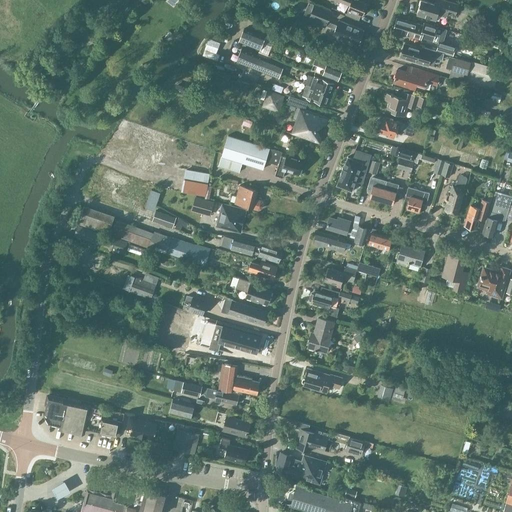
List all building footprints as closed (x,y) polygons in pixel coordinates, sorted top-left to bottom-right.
[(334,0),(350,6),(346,14),(359,19),(361,15),(363,15),(363,14),(365,15),(367,14),(367,12),(367,10),(365,9),(367,4),(357,0),(334,0)] [(459,4),(444,0),(435,0),(434,4),(422,0),(421,0),(417,15),(436,21),(438,15),(447,17),(449,11),(455,12),(454,15),(456,15),(457,10),(463,12),(464,6),(459,5),(459,4)] [(337,25),(328,21),(332,11),(315,4),(309,19),(326,26),(326,25),(336,29),(333,36),(357,45),(363,29),(340,20),(337,25)] [(398,18),(394,31),(421,40),(422,38),(438,43),(439,41),(444,42),(448,30),(424,23),(424,26),(398,18)] [(260,51),(260,49),(265,37),(244,29),(239,42),(260,51)] [(110,31),(107,35),(107,40),(110,43),(114,39),(114,38),(116,36),(110,31)] [(444,53),(453,55),(456,46),(444,42),(439,41),(438,43),(436,51),(444,53)] [(427,56),(442,60),(444,53),(422,46),(421,50),(404,45),(401,57),(424,64),(427,56)] [(237,61),(280,78),(284,66),(266,58),(257,55),(242,49),(237,61)] [(451,70),(465,74),(467,75),(471,62),(463,60),(455,57),(451,70)] [(338,81),(338,80),(341,79),(342,76),(340,73),(342,69),(328,64),(328,63),(316,58),(314,64),(326,69),(323,75),(338,81)] [(427,73),(415,69),(414,74),(397,69),(394,82),(416,89),(417,86),(425,89),(425,87),(426,87),(427,83),(437,86),(440,75),(427,71),(427,73)] [(306,87),(330,95),(334,84),(314,77),(313,80),(309,79),(306,87)] [(234,80),(230,90),(245,97),(249,86),(234,80)] [(177,85),(175,91),(183,93),(185,88),(177,85)] [(327,105),(330,95),(306,87),(303,96),(327,105)] [(264,89),(261,97),(266,99),(263,106),(279,112),(285,97),(269,91),(264,89)] [(428,99),(419,96),(406,92),(405,98),(387,93),(385,100),(389,101),(386,109),(392,110),(391,112),(405,116),(408,106),(415,109),(416,106),(425,108),(428,99)] [(320,144),(329,119),(306,110),(308,102),(290,96),(287,104),(298,107),(294,119),(297,120),(292,134),(320,144)] [(406,125),(392,121),(393,119),(385,117),(384,122),(382,122),(380,131),(389,134),(389,135),(394,137),(397,128),(405,131),(404,133),(412,136),(416,124),(408,121),(407,124),(406,125)] [(155,170),(165,141),(144,134),(134,162),(155,170)] [(263,169),(270,148),(228,135),(222,156),(219,165),(237,171),(239,172),(242,162),(263,169)] [(374,157),(392,163),(395,153),(377,147),(374,157)] [(286,157),(282,155),(283,152),(271,148),(267,162),(279,165),(276,175),(283,177),(285,170),(300,175),(301,169),(300,169),(303,159),(287,154),(286,157)] [(337,184),(337,185),(337,186),(338,185),(351,191),(352,191),(352,190),(360,171),(365,173),(371,155),(357,151),(353,159),(348,158),(348,157),(347,158),(343,168),(342,169),(343,169),(342,173),(341,173),(340,174),(341,174),(337,185),(337,184)] [(422,154),(421,159),(434,163),(435,158),(422,154)] [(411,172),(414,162),(400,158),(397,168),(411,172)] [(441,175),(445,161),(438,159),(434,172),(441,175)] [(377,174),(380,162),(371,160),(368,172),(377,174)] [(445,161),(441,175),(448,177),(452,163),(445,161)] [(210,174),(177,168),(172,190),(205,196),(210,174)] [(450,192),(451,193),(446,209),(448,210),(447,213),(453,215),(454,212),(457,213),(467,179),(466,177),(461,175),(458,176),(454,189),(451,189),(450,192)] [(370,179),(367,189),(371,191),(369,197),(381,201),(385,189),(387,181),(371,177),(370,179)] [(385,189),(381,201),(393,204),(395,198),(399,199),(402,188),(398,187),(399,185),(387,181),(385,189)] [(258,210),(261,209),(263,206),(263,202),(261,200),(256,199),(258,190),(240,185),(234,203),(258,210)] [(426,204),(429,193),(409,187),(405,200),(409,202),(407,208),(419,212),(422,203),(426,204)] [(499,218),(505,220),(511,197),(496,192),(490,212),(489,212),(483,233),(494,236),(499,218)] [(209,216),(214,202),(195,196),(191,211),(209,216)] [(477,229),(479,219),(485,221),(491,202),(487,201),(484,200),(481,209),(470,206),(466,219),(465,219),(464,225),(477,229)] [(240,232),(246,210),(223,204),(217,226),(240,232)] [(108,234),(113,217),(83,206),(78,223),(108,234)] [(153,220),(173,227),(177,218),(156,211),(153,220)] [(179,218),(175,228),(176,228),(180,230),(182,225),(186,226),(187,222),(184,220),(179,218)] [(339,220),(330,218),(326,228),(347,235),(351,222),(340,218),(339,220)] [(115,220),(110,234),(149,248),(160,251),(167,254),(167,253),(205,265),(207,260),(210,252),(210,251),(196,246),(196,248),(171,240),(153,234),(154,233),(121,222),(115,220)] [(97,243),(100,233),(78,225),(74,235),(97,243)] [(364,245),(368,229),(359,226),(354,242),(364,245)] [(373,229),(369,244),(388,249),(391,237),(379,233),(380,231),(373,229)] [(341,251),(344,239),(315,231),(311,243),(341,251)] [(234,239),(226,237),(224,247),(231,248),(231,250),(253,255),(254,248),(261,250),(259,256),(262,257),(261,260),(265,261),(266,258),(279,262),(283,250),(263,244),(262,246),(256,244),(256,243),(234,238),(234,239)] [(115,238),(111,250),(123,255),(127,242),(115,238)] [(420,266),(425,251),(402,244),(397,259),(396,264),(407,267),(408,264),(410,264),(410,263),(420,266)] [(463,292),(468,273),(461,271),(465,258),(448,253),(442,276),(448,277),(445,285),(454,288),(454,289),(463,292)] [(277,267),(260,262),(260,265),(251,262),(248,271),(257,273),(273,279),(277,267)] [(360,262),(357,270),(366,273),(369,265),(360,262)] [(354,281),(357,270),(347,267),(345,267),(343,272),(328,268),(324,280),(341,285),(343,278),(354,281)] [(429,283),(432,269),(424,267),(420,278),(420,280),(429,283)] [(502,297),(508,277),(483,270),(479,286),(489,289),(488,292),(502,297)] [(135,277),(133,283),(154,290),(156,285),(135,277)] [(267,305),(268,304),(272,291),(251,284),(252,282),(239,278),(236,289),(247,292),(245,298),(267,305)] [(131,287),(130,290),(140,293),(151,297),(153,294),(154,290),(133,283),(131,287)] [(355,286),(353,292),(360,294),(362,288),(355,286)] [(328,307),(327,313),(336,316),(338,308),(336,308),(339,298),(333,296),(315,291),(311,302),(328,307)] [(357,303),(359,297),(340,291),(338,298),(357,303)] [(192,297),(187,296),(185,302),(183,301),(182,304),(184,305),(183,308),(188,310),(188,311),(203,316),(208,301),(193,296),(192,297)] [(227,297),(222,311),(229,314),(263,325),(267,312),(233,301),(234,299),(227,297)] [(330,338),(334,322),(318,318),(314,333),(312,332),(307,348),(326,353),(329,345),(331,346),(332,341),(330,341),(331,338),(330,338)] [(211,322),(205,346),(218,350),(220,343),(257,354),(262,337),(211,322)] [(257,395),(260,382),(252,380),(252,378),(237,375),(238,366),(223,363),(219,389),(232,391),(232,392),(242,394),(243,391),(257,395)] [(330,375),(308,369),(304,384),(319,389),(319,391),(327,393),(329,385),(339,388),(342,378),(331,375),(330,375)] [(200,397),(202,386),(184,381),(182,392),(200,397)] [(390,400),(393,388),(380,384),(377,396),(390,400)] [(401,402),(406,388),(396,385),(392,399),(401,402)] [(223,391),(208,388),(206,396),(215,398),(215,400),(237,405),(239,395),(223,391)] [(91,405),(67,400),(67,399),(49,395),(47,405),(49,406),(48,408),(46,417),(50,423),(60,425),(60,427),(85,433),(86,427),(100,430),(99,433),(115,437),(118,421),(102,418),(104,409),(91,405)] [(191,418),(194,405),(173,399),(169,412),(191,418)] [(125,413),(122,426),(132,429),(131,434),(154,439),(154,438),(157,439),(159,431),(156,430),(157,424),(135,419),(135,415),(125,413)] [(227,414),(224,425),(222,430),(247,437),(251,422),(236,418),(236,416),(227,414)] [(183,430),(178,450),(186,452),(190,453),(195,433),(196,429),(184,426),(183,430)] [(329,451),(333,440),(327,438),(329,434),(316,430),(316,433),(301,429),(298,439),(299,439),(297,448),(310,451),(312,446),(329,451)] [(244,463),(248,449),(229,444),(230,439),(222,437),(219,447),(227,449),(225,458),(244,463)] [(365,442),(349,437),(345,450),(362,455),(365,442)] [(287,475),(287,474),(320,484),(326,462),(305,456),(303,461),(292,458),(293,456),(281,452),(275,471),(287,475)] [(66,480),(51,489),(57,499),(72,491),(66,480)] [(160,511),(166,494),(166,493),(116,480),(112,496),(87,489),(84,501),(125,511),(160,511)] [(511,511),(511,483),(511,484),(503,511),(511,511)] [(297,487),(292,505),(293,505),(316,511),(358,511),(361,503),(345,497),(344,501),(297,487)] [(348,489),(346,495),(355,498),(357,492),(348,489)] [(125,511),(84,501),(83,501),(80,511),(125,511)]
